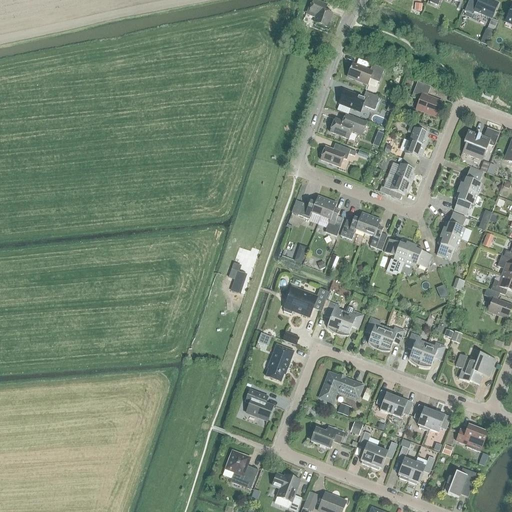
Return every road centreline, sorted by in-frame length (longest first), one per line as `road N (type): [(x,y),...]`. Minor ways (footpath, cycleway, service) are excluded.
road 1 (residential): [(511,124),(458,110),(422,200),(409,212),(294,169),(357,0)]
road 2 (track): [(294,169),(178,511)]
road 3 (residential): [(490,414),(317,349),(278,449)]
road 4 (residential): [(436,511),(278,449)]
